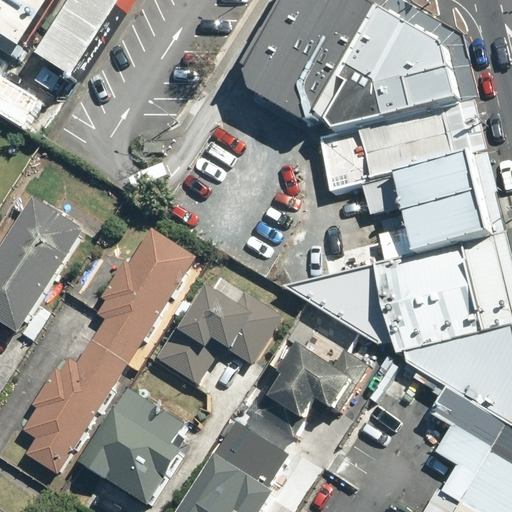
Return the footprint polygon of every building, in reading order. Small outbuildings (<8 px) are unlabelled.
[(63,0),(13,0),(0,22),(0,36),(29,55),(63,0)] [(134,0),(84,0),(46,61),(81,83),(134,0)] [(356,75),(389,16),(361,0),(298,0),(290,15),(318,31),(299,67),(321,79),(325,73),(349,87),(356,75)] [(382,90),(415,32),(389,16),(356,75),(382,90)] [(415,32),(382,90),(391,126),(465,108),(452,54),(415,32)] [(69,101),(38,82),(28,97),(59,117),(69,101)] [(465,108),(391,126),(329,141),(339,195),(371,188),(479,161),(465,108)] [(479,161),(371,188),(377,218),(410,211),(412,220),(489,201),(479,161)] [(489,201),(412,220),(414,231),(387,237),(394,266),(500,241),(489,201)] [(94,235),(43,202),(0,269),(0,319),(28,338),(94,235)] [(105,315),(114,321),(85,365),(77,360),(69,374),(64,370),(40,407),(46,410),(32,431),(45,439),(34,455),(66,475),(204,259),(160,231),(137,266),(132,263),(110,298),(114,300),(105,315)] [(511,289),(500,241),(394,266),(382,268),(403,357),(413,355),(511,332),(511,289)] [(278,339),(244,319),(242,323),(225,313),(205,347),(221,357),(218,361),(252,382),(278,339)] [(511,332),(413,355),(415,366),(454,390),(511,424),(511,332)] [(339,370),(306,349),(264,415),(301,438),(323,403),(346,417),(378,367),(352,351),(339,370)] [(195,427),(139,389),(88,464),(156,509),(193,454),(182,446),(195,427)] [(511,424),(454,390),(438,416),(462,429),(511,456),(511,424)] [(467,468),(452,493),(482,511),(511,511),(511,456),(462,429),(447,455),(467,468)] [(273,511),(283,495),(223,458),(189,511),(273,511)] [(482,511),(452,493),(447,490),(433,511),(482,511)]
